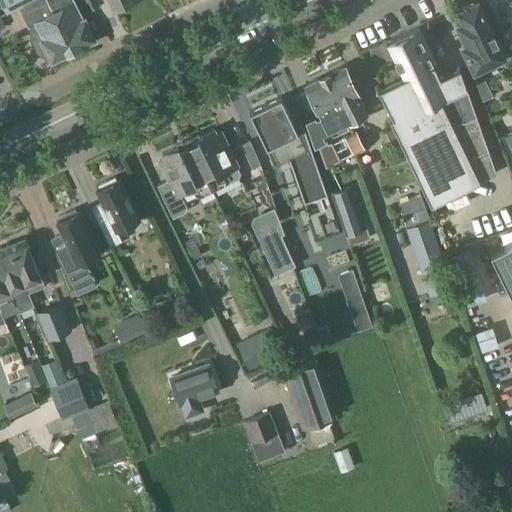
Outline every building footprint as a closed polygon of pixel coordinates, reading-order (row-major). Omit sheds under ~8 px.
[(47,55),(50,60),(68,51),(58,32),(64,29),(50,0),(0,0),(7,13),(24,5),(32,23),(29,24),(30,28),(29,32),(29,34),(29,37),(35,49),(37,51),(41,53),(47,55)] [(50,0),(64,29),(58,32),(68,51),(94,39),(83,17),(82,18),(72,0),(50,0)] [(462,46),(474,69),(474,81),(481,101),(492,95),(479,68),(503,56),(477,0),(457,10),(463,22),(457,24),(466,44),(462,46)] [(390,118),(429,199),(430,202),(495,172),(459,68),(440,77),(433,64),(435,63),(418,28),(387,43),(394,58),(393,58),(398,68),(399,67),(403,76),(379,88),(392,117),(390,118)] [(344,65),(326,74),(348,122),(367,113),(358,95),(357,92),(361,91),(355,78),(351,80),(344,65)] [(326,74),(305,84),(319,113),(314,115),(305,119),(314,145),(317,143),(325,167),(339,160),(331,142),(327,143),(324,138),(350,125),(348,122),(326,74)] [(280,95),(249,111),(266,147),(282,139),(304,201),(327,193),(302,122),(294,124),(280,95)] [(511,126),(499,133),(511,159),(511,243),(488,255),(511,303),(511,126)] [(191,135),(186,137),(211,190),(224,183),(238,177),(239,174),(235,166),(227,151),(230,150),(220,130),(216,132),(213,128),(198,135),(198,136),(193,138),(191,135)] [(356,128),(336,137),(346,158),(365,149),(356,128)] [(199,195),(211,190),(186,137),(181,139),(183,143),(178,146),(178,145),(162,152),(164,157),(160,159),(169,178),(157,184),(172,217),(185,210),(187,206),(180,192),(192,187),(195,194),(199,195)] [(255,157),(247,161),(252,170),(260,166),(255,157)] [(99,187),(95,189),(108,215),(97,220),(109,245),(121,239),(116,229),(138,218),(119,177),(115,179),(114,176),(97,184),(99,187)] [(370,238),(364,221),(361,222),(348,185),(331,191),(350,245),(370,238)] [(397,203),(406,226),(429,217),(420,195),(397,203)] [(252,224),(277,275),(297,265),(282,234),(285,233),(276,207),(254,217),(252,224)] [(59,219),(56,221),(68,247),(57,252),(77,293),(97,284),(84,257),(98,250),(79,210),(76,211),(74,208),(57,216),(59,219)] [(428,219),(405,227),(430,297),(453,289),(445,267),(428,219)] [(24,237),(8,244),(28,291),(44,285),(41,277),(45,275),(37,257),(33,259),(24,237)] [(0,247),(0,267),(12,298),(19,314),(34,307),(28,291),(8,244),(0,247)] [(0,303),(12,298),(0,267),(0,303)] [(60,301),(36,311),(48,339),(71,329),(60,301)] [(365,307),(350,312),(357,331),(372,326),(365,307)] [(491,326),(475,331),(481,351),(498,346),(491,326)] [(248,367),(282,352),(271,327),(237,342),(248,367)] [(33,386),(47,380),(41,364),(39,359),(24,365),(33,386)] [(314,360),(284,370),(303,427),(334,416),(314,360)] [(0,398),(18,395),(10,362),(0,364),(0,398)] [(218,390),(208,364),(170,377),(180,404),(182,403),(186,414),(201,409),(197,397),(218,390)] [(63,420),(72,417),(71,415),(71,414),(83,409),(89,407),(76,376),(50,387),(60,411),(63,420)] [(36,404),(30,392),(4,405),(10,417),(36,404)] [(486,409),(480,392),(444,404),(450,421),(486,409)] [(71,415),(72,417),(80,437),(117,423),(108,399),(89,407),(83,409),(71,414),(71,415)] [(282,449),(268,411),(245,420),(259,458),(282,449)] [(331,475),(345,470),(338,449),(324,454),(331,475)] [(0,472),(9,468),(0,450),(0,472)]
